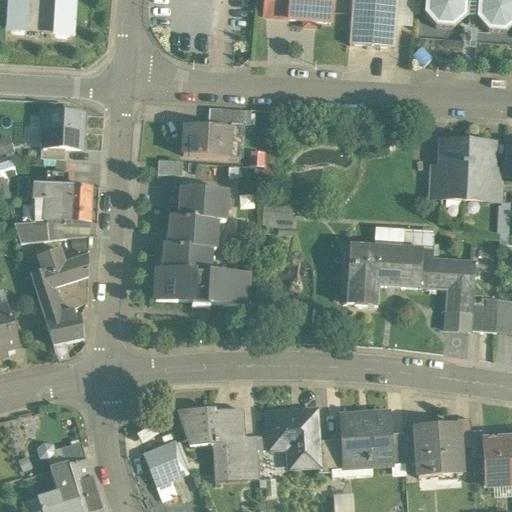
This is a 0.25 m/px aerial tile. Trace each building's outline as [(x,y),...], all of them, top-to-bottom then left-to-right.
[(289,0),(264,0),(263,20),(288,22),(289,0)] [(330,0),(289,0),(288,22),(288,23),(328,26),(330,0)] [(351,0),(349,28),(395,31),(397,0),(351,0)] [(397,0),(395,31),(413,32),(415,0),(397,0)] [(423,0),(424,0),(423,18),(434,31),(455,33),(466,23),(467,4),(467,0),(423,0)] [(467,0),(467,4),(466,23),(465,33),(458,34),(457,55),(474,55),(474,34),(470,33),(471,22),(473,0),(467,0)] [(511,0),(473,0),(471,22),(484,34),(504,37),(511,31),(511,0)] [(395,31),(349,28),(348,48),(393,51),(395,31)] [(234,114),(208,112),(207,126),(233,127),(234,114)] [(81,117),(44,115),(42,150),(64,151),(79,152),(81,117)] [(229,131),(183,128),(182,158),(227,161),(229,131)] [(466,146),(441,144),(440,171),(441,171),(439,196),(441,196),(464,197),(466,146)] [(491,147),(466,146),(464,197),(487,198),(488,198),(489,174),(490,174),(491,147)] [(42,150),(40,150),(39,162),(63,163),(64,151),(42,150)] [(181,165),(157,164),(156,178),(180,179),(181,165)] [(440,171),(428,171),(426,202),(441,203),(441,196),(439,196),(441,171),(440,171)] [(490,174),(489,174),(488,198),(487,198),(486,205),(501,206),(502,174),(490,174)] [(90,191),(34,187),(33,203),(45,203),(45,224),(45,225),(89,227),(90,191)] [(225,194),(179,191),(178,221),(215,223),(224,224),(225,194)] [(279,203),(261,202),(260,227),(277,228),(279,203)] [(30,221),(41,221),(41,206),(30,206),(30,221)] [(178,221),(169,220),(168,247),(214,250),(215,223),(178,221)] [(89,227),(45,225),(45,224),(39,225),(47,244),(88,239),(89,227)] [(39,225),(13,227),(19,248),(47,244),(39,225)] [(450,242),(438,241),(437,253),(449,254),(450,242)] [(168,247),(164,247),(162,275),(162,276),(208,278),(209,252),(213,252),(214,250),(168,247)] [(421,253),(348,249),(347,270),(348,271),(347,272),(354,273),(351,308),(376,309),(377,289),(418,292),(421,253)] [(77,251),(60,255),(63,266),(79,261),(77,251)] [(59,252),(44,257),(49,271),(29,278),(52,349),(82,342),(79,318),(74,319),(72,312),(65,314),(63,304),(56,306),(52,292),(78,284),(80,291),(86,290),(87,258),(79,261),(63,266),(60,255),(59,252)] [(473,266),(431,263),(432,254),(421,253),(418,292),(445,294),(471,295),(473,266)] [(208,278),(162,276),(162,275),(156,275),(154,303),(191,305),(190,310),(208,311),(208,306),(244,308),(246,280),(208,278)] [(471,295),(445,294),(444,315),(470,317),(471,307),(471,295)] [(480,303),(480,307),(471,307),(470,317),(444,315),(443,333),(494,336),(496,304),(480,303)] [(494,336),(510,338),(511,323),(511,306),(496,304),(494,336)] [(0,310),(0,360),(6,359),(4,352),(17,349),(6,309),(0,310)] [(213,411),(177,414),(189,449),(215,447),(215,446),(223,445),(225,470),(239,469),(240,483),(258,482),(255,439),(243,440),(241,413),(213,414),(213,411)] [(315,413),(266,417),(268,453),(294,451),(295,471),(317,469),(319,469),(317,443),(316,443),(315,413)] [(356,417),(339,418),(340,442),(343,474),(344,474),(344,471),(390,468),(389,450),(391,450),(390,437),(388,437),(387,417),(357,419),(356,417)] [(469,421),(455,422),(456,427),(457,427),(459,448),(470,448),(469,434),(469,421)] [(456,427),(413,429),(415,466),(416,480),(460,477),(459,448),(457,427),(456,427)] [(482,433),(469,434),(470,448),(471,460),(483,459),(482,443),(483,443),(482,433)] [(413,435),(401,436),(403,467),(415,466),(413,435)] [(401,436),(390,437),(391,450),(389,450),(390,468),(403,467),(401,436)] [(511,473),(510,441),(495,442),(490,439),(486,443),(483,443),(482,443),(483,459),(485,490),(511,488),(511,473)] [(340,442),(328,443),(331,475),(343,474),(340,442)] [(328,443),(317,443),(319,469),(317,469),(318,475),(331,475),(328,443)] [(187,475),(175,445),(144,458),(157,488),(187,475)] [(51,448),(43,447),(37,452),(39,460),(47,462),(53,456),(51,448)] [(78,449),(53,456),(47,462),(50,473),(68,468),(85,463),(81,448),(78,448),(78,449)] [(99,511),(85,463),(68,468),(77,501),(77,502),(80,511),(99,511)] [(50,473),(49,474),(56,495),(60,507),(77,502),(77,501),(68,468),(50,473)] [(80,511),(77,502),(60,507),(56,495),(36,501),(39,511),(80,511)] [(39,511),(36,501),(21,506),(23,511),(39,511)]
